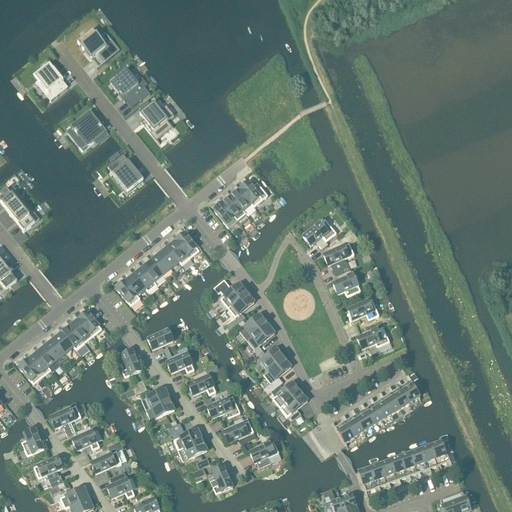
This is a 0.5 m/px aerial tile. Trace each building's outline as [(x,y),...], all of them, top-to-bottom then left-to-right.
[(111,41),(105,46),(93,32),(77,44),(84,52),(83,53),(84,53),(91,61),(90,61),(91,62),(98,56),(105,64),(119,53),(111,41)] [(56,99),(68,89),(55,73),(50,66),(45,70),(43,71),(42,70),(41,70),(42,71),(34,77),(37,82),(40,85),(39,86),(47,96),(51,92),(56,99)] [(120,95),(132,110),(142,102),(143,103),(151,97),(144,89),(142,91),(126,71),(117,79),(118,81),(110,87),(118,96),(120,95)] [(152,105),(138,117),(152,134),(149,136),(155,143),(169,132),(164,125),(172,118),(165,109),(159,114),(152,105)] [(100,128),(90,116),(77,126),(77,127),(73,130),(76,133),(75,134),(77,136),(78,135),(80,138),(74,143),(79,149),(82,153),(83,152),(88,148),(105,135),(102,131),(102,130),(100,128)] [(118,154),(109,161),(112,165),(121,158),(118,154)] [(123,158),(111,167),(124,183),(119,187),(127,197),(142,185),(134,175),(136,173),(123,158)] [(254,210),(263,203),(244,180),(239,183),(244,189),(240,192),(254,210)] [(254,210),(240,192),(235,187),(231,190),(235,196),(231,199),(243,214),(251,207),(254,210)] [(0,204),(10,217),(26,204),(17,193),(12,197),(7,191),(1,196),(0,194),(0,204)] [(231,199),(227,193),(222,197),(227,203),(223,206),(235,220),(237,223),(246,217),(243,214),(231,199)] [(235,220),(223,206),(218,200),(214,204),(218,210),(214,213),(226,228),(235,220)] [(24,234),(40,222),(26,204),(10,217),(24,234)] [(336,237),(325,222),(303,240),(310,249),(322,240),(326,245),(336,237)] [(180,231),(176,234),(180,240),(176,244),(190,261),(199,254),(180,231)] [(182,268),(190,261),(176,244),(172,238),(167,241),(172,247),(168,250),(182,268)] [(328,250),(330,255),(344,249),(341,244),(328,250)] [(163,245),(159,248),(163,254),(159,257),(171,272),(179,265),(182,268),(168,250),(163,245)] [(328,269),(331,268),(334,275),(349,269),(347,265),(345,264),(344,262),(354,258),(349,247),(344,249),(330,255),(323,258),(328,269)] [(159,257),(155,251),(150,255),(155,261),(151,264),(163,278),(171,272),(159,257)] [(163,278),(151,264),(146,258),(142,262),(147,268),(143,271),(154,285),(163,278)] [(157,288),(154,285),(143,271),(138,265),(134,269),(138,274),(134,278),(148,295),(157,288)] [(17,284),(3,267),(0,269),(0,294),(1,297),(11,289),(13,293),(20,287),(17,284)] [(148,295),(134,278),(129,272),(125,275),(130,281),(126,284),(137,299),(146,292),(148,295)] [(337,278),(339,284),(353,278),(351,272),(337,278)] [(339,284),(333,287),(338,298),(344,295),(347,300),(360,294),(353,278),(339,284)] [(137,299),(126,284),(121,279),(117,282),(121,288),(117,292),(131,309),(140,302),(137,299)] [(224,300),(221,302),(228,311),(247,296),(239,287),(232,293),(224,283),(214,291),(218,297),(221,295),(224,300)] [(228,311),(235,320),(254,305),(247,296),(228,311)] [(372,302),(361,307),(354,310),(348,313),(353,324),(366,318),(368,324),(379,319),(372,302)] [(83,319),(79,322),(93,340),(102,333),(83,309),(78,313),(83,319)] [(70,320),(74,326),(70,329),(85,346),(93,340),(79,322),(74,316),(70,320)] [(235,323),(238,327),(243,323),(246,320),(243,317),(235,323)] [(267,327),(260,318),(240,334),(247,343),(267,327)] [(62,336),(74,350),(73,350),(76,353),(85,346),(70,329),(66,323),(61,327),(66,332),(62,336)] [(263,354),(259,349),(274,336),(267,327),(247,343),(258,357),(263,354)] [(57,330),(53,333),(58,339),(54,342),(65,357),(73,350),(74,350),(62,336),(57,330)] [(371,336),(364,339),(357,342),(362,353),(369,350),(372,357),(379,354),(377,350),(389,345),(383,330),(371,336)] [(153,353),(173,344),(168,333),(148,342),(153,353)] [(49,346),(45,349),(57,364),(65,357),(54,342),(49,337),(45,340),(49,346)] [(41,344),(36,347),(41,353),(37,356),(48,371),(57,364),(45,349),(41,344)] [(187,349),(177,353),(178,356),(180,360),(187,357),(189,356),(187,349)] [(32,360),(28,363),(43,380),(51,374),(48,371),(37,356),(32,350),(28,354),(32,360)] [(167,350),(163,352),(168,362),(172,360),(172,359),(167,350)] [(283,361),(276,352),(261,364),(268,374),(283,361)] [(121,359),(127,372),(122,374),(125,381),(141,374),(132,354),(121,359)] [(24,357),(19,361),(24,367),(19,370),(34,388),(43,380),(28,363),(24,357)] [(167,366),(171,377),(185,371),(187,376),(194,373),(187,357),(180,360),(173,363),(167,366)] [(263,377),(271,386),(291,370),(283,361),(268,374),(263,377)] [(192,379),(195,385),(208,379),(206,373),(192,379)] [(211,379),(213,385),(222,381),(219,375),(211,379)] [(412,389),(414,388),(408,378),(404,381),(407,385),(402,388),(399,389),(410,406),(419,400),(412,389)] [(206,393),(209,399),(216,395),(208,379),(195,385),(188,388),(193,399),(206,393)] [(400,412),(410,406),(399,389),(402,388),(399,384),(395,386),(398,390),(392,394),(390,395),(400,412)] [(144,386),(139,389),(133,391),(136,397),(147,392),(144,386)] [(273,402),(280,411),(300,395),(293,386),(273,402)] [(400,412),(390,395),(392,394),(390,390),(386,392),(388,396),(383,399),(381,401),(391,418),(400,412)] [(146,414),(151,411),(169,403),(165,392),(141,403),(146,414)] [(280,411),(291,425),(301,417),(297,412),(307,404),(300,395),(280,411)] [(383,399),(381,395),(377,398),(379,402),(374,405),(372,406),(382,423),(391,418),(381,401),(383,399)] [(240,416),(233,400),(221,405),(214,408),(207,411),(212,422),(225,416),(228,422),(240,416)] [(382,423),(372,406),(374,405),(372,401),(368,403),(370,407),(365,411),(362,412),(373,429),(382,423)] [(169,403),(151,411),(156,422),(174,414),(169,403)] [(362,407),(358,409),(361,413),(356,416),(353,418),(364,435),(373,429),(362,412),(365,411),(362,407)] [(76,409),(57,418),(50,421),(55,432),(63,429),(67,439),(76,435),(71,425),(81,421),(76,409)] [(364,435),(353,418),(356,416),(353,412),(349,415),(352,419),(347,422),(344,424),(355,440),(364,435)] [(345,446),(355,440),(344,424),(347,422),(344,418),(340,421),(343,425),(334,430),(345,446)] [(223,436),(228,447),(239,442),(254,435),(249,424),(237,430),(230,433),(223,436)] [(186,438),(180,426),(177,427),(171,430),(171,429),(168,431),(171,437),(177,434),(180,441),(174,443),(179,454),(184,452),(202,443),(197,433),(186,438)] [(76,434),(79,440),(92,434),(90,428),(76,434)] [(27,444),(22,446),(28,460),(44,452),(35,432),(24,437),(27,444)] [(92,434),(79,440),(72,443),(77,454),(90,448),(93,454),(100,451),(92,434)] [(202,443),(184,452),(189,462),(207,454),(202,443)] [(120,444),(108,450),(109,452),(111,457),(117,455),(122,452),(123,452),(120,444)] [(250,456),(255,467),(257,466),(259,471),(271,466),(268,461),(279,456),(274,445),(266,448),(263,450),(256,453),(250,456)] [(446,458),(441,446),(430,450),(437,468),(440,467),(446,465),(447,470),(452,468),(448,457),(446,458)] [(437,468),(430,450),(420,453),(427,472),(430,471),(436,469),(437,473),(441,472),(440,467),(437,468)] [(98,463),(91,466),(96,477),(122,466),(127,463),(122,452),(117,455),(111,457),(98,463)] [(109,452),(95,458),(98,463),(111,457),(109,452)] [(427,472),(420,453),(410,457),(417,476),(420,475),(425,473),(427,477),(431,475),(430,471),(427,472)] [(417,476),(410,457),(400,461),(407,479),(409,478),(415,476),(417,481),(421,479),(420,475),(417,476)] [(37,469),(34,471),(39,482),(48,478),(53,490),(58,488),(64,485),(60,478),(59,479),(57,474),(63,471),(58,460),(44,466),(37,469)] [(199,472),(203,471),(210,468),(207,461),(196,466),(199,472)] [(407,479),(400,461),(390,464),(397,483),(399,482),(405,480),(407,484),(411,483),(409,478),(407,479)] [(37,469),(35,463),(27,467),(30,472),(37,469)] [(397,483),(390,464),(380,468),(386,487),(389,486),(395,484),(397,488),(401,486),(399,482),(397,483)] [(386,487),(380,468),(369,472),(376,490),(379,489),(385,487),(386,492),(391,490),(389,486),(386,487)] [(215,498),(221,495),(233,490),(224,470),(213,475),(218,487),(212,490),(215,498)] [(203,471),(199,472),(192,475),(195,482),(206,477),(203,471)] [(359,476),(366,494),(375,491),(376,495),(381,494),(379,489),(376,490),(369,472),(359,476)] [(107,491),(112,502),(125,496),(128,502),(134,499),(127,482),(120,485),(114,488),(107,491)] [(88,502),(84,491),(60,501),(64,511),(65,511),(66,511),(88,502)] [(468,511),(462,495),(440,503),(443,511),(468,511)] [(140,508),(154,502),(151,496),(138,502),(140,508)] [(352,498),(330,506),(332,511),(348,511),(354,510),(356,509),(352,498)] [(65,511),(93,511),(88,502),(66,511),(65,511)] [(158,511),(154,502),(140,508),(134,511),(158,511)]
